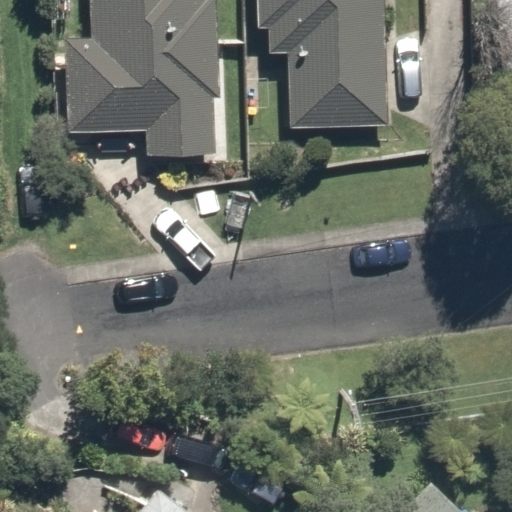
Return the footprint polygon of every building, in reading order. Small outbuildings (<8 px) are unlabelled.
[(123,132),(197,133),(204,0),(72,0),(72,20),(55,20),(54,115),(123,116),(123,132)] [(243,0),(243,30),(272,30),(272,113),(365,114),(366,0),(243,0)] [(511,0),(491,0),(493,56),(511,56),(511,0)] [(348,511),(347,511),(463,511),(390,443),(336,500),(348,511)] [(196,511),(199,509),(124,463),(93,511),(196,511)]
